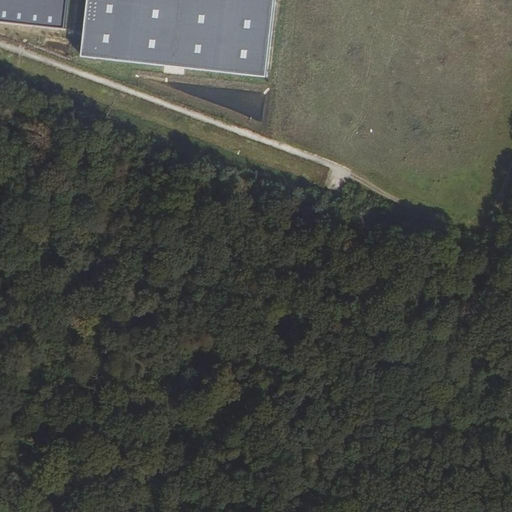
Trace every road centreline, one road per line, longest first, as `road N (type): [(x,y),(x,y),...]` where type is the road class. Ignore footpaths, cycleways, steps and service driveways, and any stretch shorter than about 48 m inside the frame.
road 1 (track): [(0,43),(341,169),(331,194)]
road 2 (track): [(341,169),(368,191),(470,228),(488,226),(511,171)]
